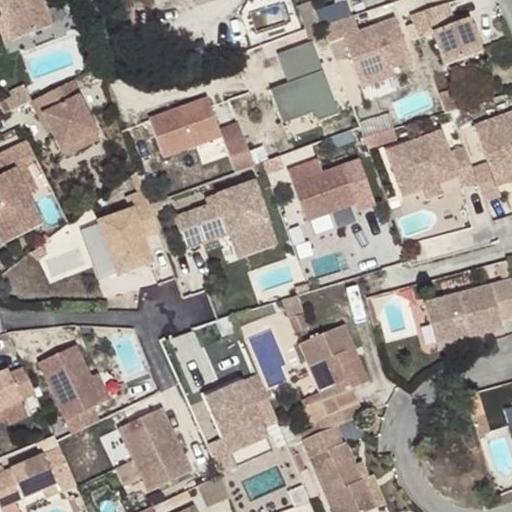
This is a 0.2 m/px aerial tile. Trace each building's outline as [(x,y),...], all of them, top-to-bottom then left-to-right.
[(62,25),(52,0),(6,0),(13,17),(22,40),(62,25)] [(311,2),(299,5),(311,42),(324,39),(311,2)] [(450,5),(412,18),(420,40),(435,35),(446,68),(464,62),(483,56),(471,21),(457,26),(450,5)] [(354,16),(323,26),(330,44),(344,40),(357,82),(391,71),(410,65),(396,21),(359,33),(354,16)] [(13,17),(1,21),(10,44),(22,40),(13,17)] [(464,62),(446,68),(449,76),(467,69),(464,62)] [(391,71),(357,82),(360,89),(394,78),(391,71)] [(326,77),(274,95),(285,126),(316,115),(320,125),(340,118),(326,77)] [(82,101),(74,85),(31,106),(39,122),(43,120),(51,136),(59,154),(95,137),(78,104),(82,101)] [(209,96),(152,117),(166,156),(223,135),(209,96)] [(479,188),(486,206),(502,201),(498,191),(511,186),(511,117),(476,131),(489,167),(474,173),(479,188)] [(43,120),(39,122),(46,139),(51,136),(43,120)] [(474,173),(467,153),(451,158),(443,136),(388,156),(404,202),(424,195),(439,189),(458,182),(463,194),(479,188),(474,173)] [(100,146),(95,137),(59,154),(63,163),(100,146)] [(36,163),(27,145),(0,156),(0,246),(2,249),(41,231),(25,200),(13,174),(22,169),(36,163)] [(35,195),(22,169),(13,174),(25,200),(35,195)] [(295,188),(308,226),(357,208),(344,170),(295,188)] [(252,250),(275,242),(256,186),(207,203),(210,210),(214,222),(225,218),(232,237),(245,231),(252,250)] [(444,201),(439,189),(424,195),(429,206),(444,201)] [(150,208),(145,193),(127,200),(131,213),(100,224),(119,276),(152,264),(144,241),(140,232),(157,226),(150,208)] [(210,210),(196,215),(206,245),(232,237),(225,218),(214,222),(210,210)] [(176,222),(187,252),(206,245),(196,215),(176,222)] [(160,235),(157,226),(140,232),(144,241),(160,235)] [(245,231),(232,237),(241,262),(278,249),(275,242),(252,250),(245,231)] [(506,325),(511,323),(511,284),(429,305),(441,347),(473,338),(475,342),(507,333),(506,325)] [(339,432),(343,430),(337,418),(361,408),(355,394),(371,387),(346,330),(303,349),(328,405),(311,412),(323,439),(339,432)] [(37,367),(72,438),(98,425),(92,411),(102,407),(90,381),(74,350),(37,367)] [(0,412),(34,397),(22,371),(8,377),(5,373),(0,375),(0,412)] [(96,378),(90,381),(102,407),(109,403),(96,378)] [(267,434),(281,428),(262,381),(211,402),(240,472),(276,457),(267,434)] [(361,408),(337,418),(343,430),(366,419),(361,408)] [(162,409),(118,430),(149,493),(192,472),(162,409)] [(323,439),(307,446),(336,511),(377,511),(366,485),(350,449),(346,448),(339,432),(323,439)] [(69,474),(59,450),(0,476),(0,504),(3,511),(44,492),(42,486),(69,474)] [(48,501),(77,489),(69,474),(42,486),(44,492),(48,501)] [(366,485),(377,511),(386,511),(389,511),(377,481),(366,485)] [(189,489),(156,504),(159,511),(169,511),(194,501),(189,489)]
